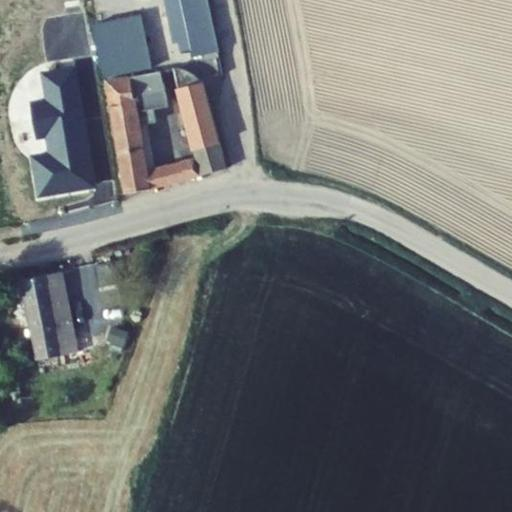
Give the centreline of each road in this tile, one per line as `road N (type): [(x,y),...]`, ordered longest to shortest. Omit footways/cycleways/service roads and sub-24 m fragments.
road 1 (tertiary): [(0,252),(223,198),(282,192),(362,212),(511,294)]
road 2 (track): [(263,193),(230,0)]
